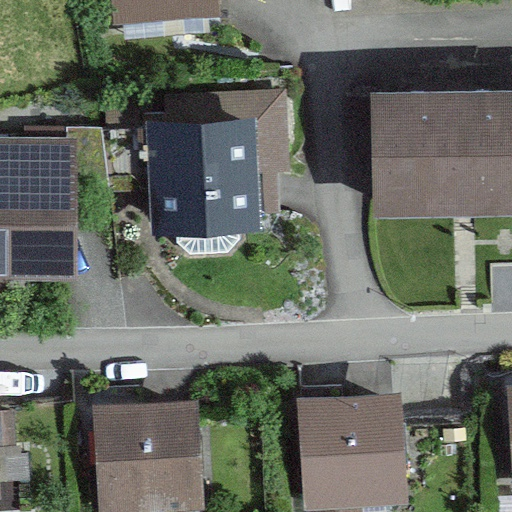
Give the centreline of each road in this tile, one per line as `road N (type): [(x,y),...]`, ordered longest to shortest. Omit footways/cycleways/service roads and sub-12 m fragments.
road 1 (residential): [(358,348),(347,51),(511,36)]
road 2 (residential): [(358,348),(0,362)]
road 3 (residential): [(511,345),(358,348)]
